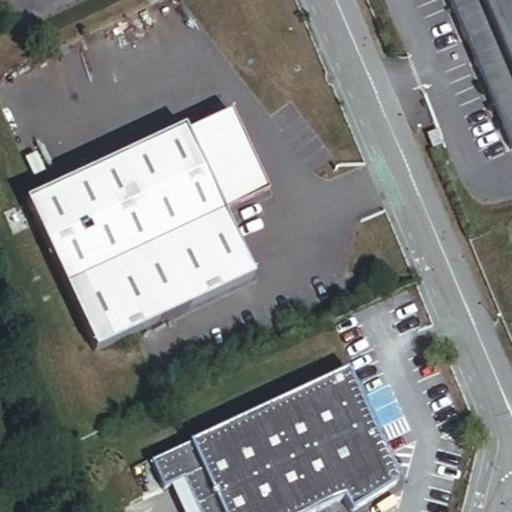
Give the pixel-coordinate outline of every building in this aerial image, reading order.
[(511,0),(443,0),(507,150),(511,147),(511,0)] [(219,213),(263,192),(226,112),(182,133),(179,128),(21,202),(90,350),(249,277),(219,213)] [(432,129),(423,134),(428,147),(438,142),(432,129)] [(179,482),(197,474),(214,511),(317,511),(337,503),(342,511),(354,511),(391,489),(393,486),(393,485),(393,482),(344,373),(146,464),(158,492),(179,482)] [(214,511),(197,474),(179,482),(191,511),(214,511)]
